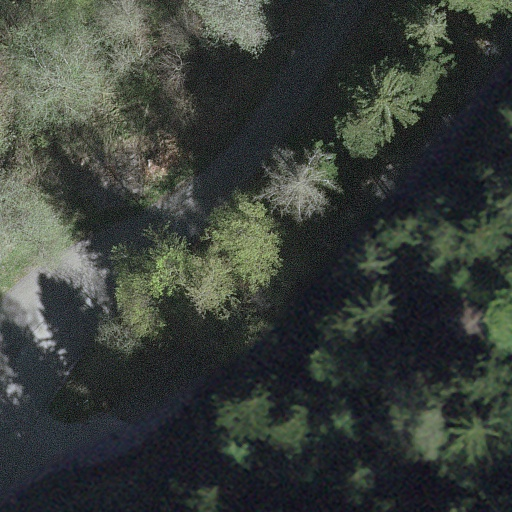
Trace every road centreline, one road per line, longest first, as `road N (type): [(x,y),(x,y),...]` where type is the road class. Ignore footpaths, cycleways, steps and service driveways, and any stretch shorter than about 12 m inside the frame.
road 1 (track): [(511,71),(417,181),(207,379),(125,434),(0,482)]
road 2 (unclassified): [(0,402),(100,288),(198,202),(267,127),(348,0)]
